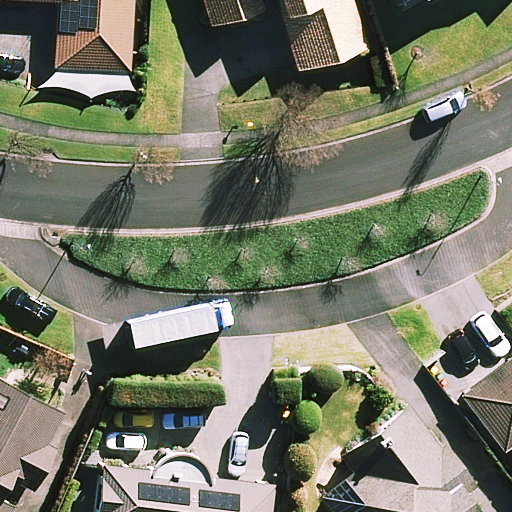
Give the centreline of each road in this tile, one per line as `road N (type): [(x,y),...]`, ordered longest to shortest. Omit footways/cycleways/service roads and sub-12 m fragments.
road 1 (residential): [(511,215),(464,254),(344,302),(215,315),(152,315),(100,300),(18,250),(0,226)]
road 2 (residential): [(505,115),(450,140),(257,194),(111,199),(0,190)]
